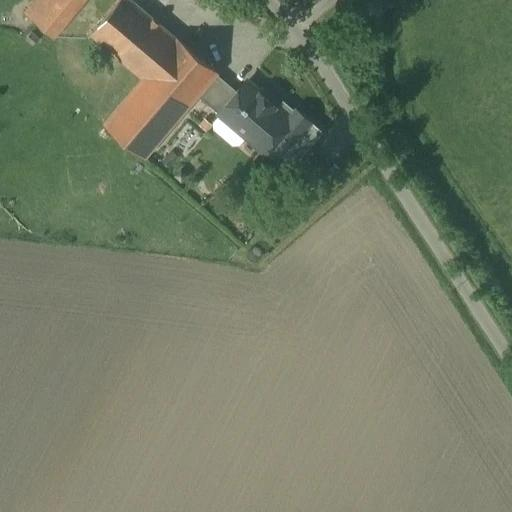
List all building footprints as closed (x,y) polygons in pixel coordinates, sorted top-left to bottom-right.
[(52,41),(86,0),(18,0),(12,8),(52,41)] [(217,74),(131,0),(120,0),(90,35),(142,79),(105,123),(146,157),(198,96),(217,74)] [(219,114),(238,92),(217,74),(198,96),(219,114)] [(246,82),(238,92),(219,114),(261,151),(278,132),(280,134),(293,118),(289,114),(279,106),(277,109),(246,82)] [(312,122),(295,107),(289,114),(293,118),(280,134),(284,137),(283,138),(283,139),(281,142),(299,158),(318,137),(318,133),(309,126),(312,122)]
